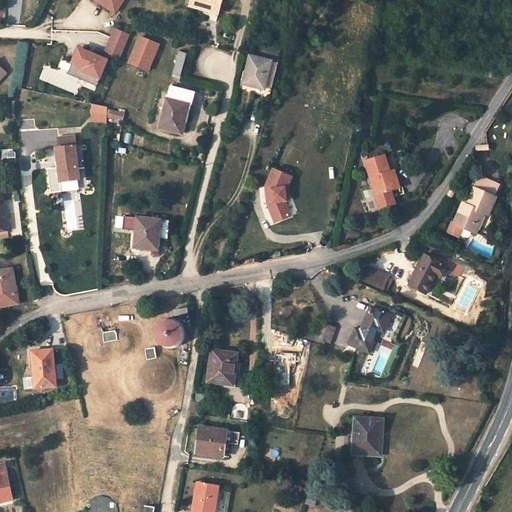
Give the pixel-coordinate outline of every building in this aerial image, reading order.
[(100,0),(99,2),(115,12),(123,0),(100,0)] [(191,0),(190,5),(214,13),(217,0),(191,0)] [(218,14),(222,0),(217,0),(214,13),(218,14)] [(115,29),(105,52),(120,58),(129,35),(115,29)] [(139,37),(129,63),(148,71),(158,45),(139,37)] [(179,52),(173,75),(180,76),(186,54),(179,52)] [(271,61),(250,56),(243,83),(255,86),(264,88),(271,61)] [(171,86),(160,128),(184,135),(189,116),(184,115),(190,91),(171,86)] [(255,86),(253,93),(262,95),(264,88),(255,86)] [(195,92),(190,91),(184,115),(189,116),(195,92)] [(94,111),(106,113),(107,108),(100,105),(91,103),(90,110),(94,111)] [(108,116),(123,119),(125,112),(110,109),(108,116)] [(90,120),(106,122),(106,113),(94,111),(90,120)] [(79,180),(74,135),(60,137),(61,148),(57,148),(60,182),(79,180)] [(384,155),(365,161),(376,194),(395,189),(397,195),(405,193),(402,186),(399,188),(393,170),(389,171),(384,155)] [(290,198),(277,184),(263,196),(268,201),(264,214),(258,214),(257,233),(274,233),(274,217),(279,218),(283,205),(290,198)] [(471,232),(480,213),(485,215),(488,216),(496,196),(476,187),(467,206),(463,205),(454,225),(452,224),(448,233),(458,238),(463,229),(471,232)] [(263,196),(258,214),(264,214),(268,201),(263,196)] [(485,215),(480,213),(471,232),(476,234),(485,215)] [(161,220),(138,218),(135,247),(159,249),(159,247),(161,248),(162,239),(160,239),(161,220)] [(162,239),(168,239),(170,221),(161,220),(160,239),(162,239)] [(444,268),(423,257),(407,286),(423,295),(433,277),(437,279),(444,268)] [(12,269),(0,270),(0,306),(18,303),(16,293),(19,292),(18,285),(15,285),(12,269)] [(384,276),(366,269),(361,283),(383,292),(388,280),(383,278),(384,276)] [(360,334),(355,332),(350,348),(369,355),(378,331),(382,333),(388,317),(369,309),(360,334)] [(153,329),(153,331),(153,332),(153,335),(154,337),(155,340),(157,342),(158,344),(160,345),(163,346),(165,347),(168,348),(170,348),(173,347),(175,346),(177,345),(179,343),(181,341),(182,339),(184,337),(184,334),(184,332),(184,329),(184,326),(183,324),(181,322),(179,320),(177,318),(175,317),(173,316),(170,316),(168,316),(165,316),(163,317),(160,318),(158,320),(157,322),(155,324),(154,326),(153,329)] [(115,325),(103,326),(102,332),(100,332),(98,332),(96,333),(94,333),(92,334),(90,336),(89,338),(88,340),(88,342),(88,344),(88,346),(89,348),(90,350),(91,352),(93,353),(95,354),(97,354),(99,354),(102,354),(104,353),(105,352),(107,351),(108,349),(109,347),(110,345),(110,343),(110,341),(109,339),(111,338),(111,339),(111,341),(112,343),(113,345),(114,347),(116,348),(118,349),(120,350),(122,350),(124,350),(126,350),(128,349),(130,348),(131,346),(132,344),(133,342),(134,340),(133,338),(133,336),(132,334),(131,332),(129,331),(128,329),(126,329),(123,328),(121,328),(119,329),(117,329),(115,325)] [(338,331),(321,327),(317,344),(334,348),(338,331)] [(153,347),(146,349),(148,357),(155,355),(153,347)] [(239,369),(240,361),(235,360),(236,352),(210,349),(206,381),(233,385),(235,369),(239,369)] [(39,376),(38,377),(39,388),(58,387),(58,380),(67,378),(65,367),(57,368),(55,350),(34,352),(36,369),(38,368),(39,376)] [(29,389),(39,388),(38,377),(27,378),(29,389)] [(357,454),(378,455),(380,438),(383,438),(385,421),(360,419),(357,454)] [(225,430),(201,427),(197,450),(222,454),(225,430)] [(0,501),(12,499),(8,476),(0,476),(0,501)] [(208,511),(214,486),(193,481),(187,510),(199,511),(208,511)]
